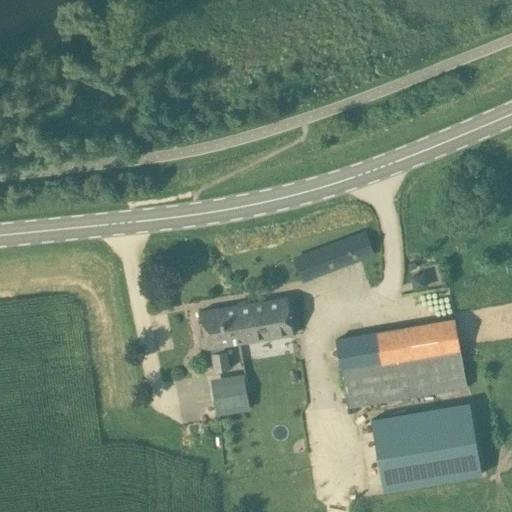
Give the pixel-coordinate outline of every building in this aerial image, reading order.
[(296,255),(293,256),(294,258),(302,280),(373,254),(364,230),(298,254),(296,255)] [(424,274),(412,277),(415,287),(427,284),(424,274)] [(204,332),(199,335),(201,346),(207,347),(210,346),(211,352),(224,350),(224,344),(241,342),(293,333),(288,297),(201,311),(204,332)] [(468,390),(456,319),(336,340),(348,411),(468,390)] [(211,352),(214,370),(230,368),(227,350),(224,350),(211,352)] [(244,379),(212,385),(217,413),(249,408),(244,379)] [(470,402),(371,419),(383,490),(482,473),(470,402)]
